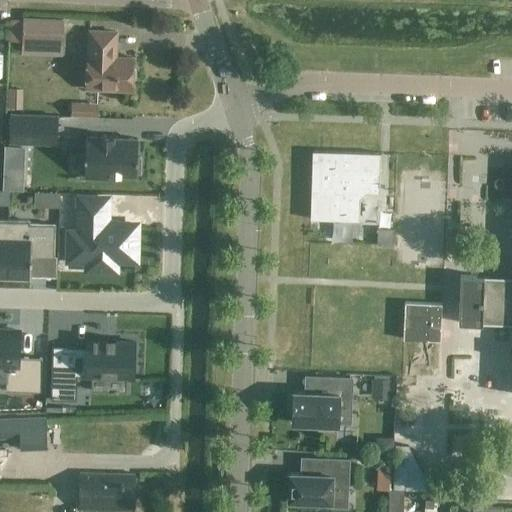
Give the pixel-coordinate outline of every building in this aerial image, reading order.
[(23,18),(22,42),(62,44),(63,20),(23,18)] [(88,56),(86,88),(132,90),(132,80),(136,78),(136,70),(133,68),(133,58),(115,57),(116,32),(90,31),(89,56),(88,56)] [(70,115),(88,116),(89,104),(71,103),(70,115)] [(9,142),(57,144),(58,116),(10,114),(9,142)] [(84,178),(108,179),(108,175),(136,176),(136,173),(140,173),(141,157),(137,157),(138,139),(113,138),(113,136),(99,135),(99,137),(86,137),(84,178)] [(380,153),(312,151),(310,219),(359,221),(360,198),(366,192),(379,192),(380,153)] [(0,190),(0,204),(9,205),(9,191),(0,190)] [(50,192),(50,206),(59,207),(59,192),(50,192)] [(136,224),(106,223),(107,198),(79,197),(78,231),(69,231),(69,248),(88,248),(87,269),(115,270),(115,260),(135,260),(136,224)] [(0,277),(6,278),(8,220),(0,220),(0,277)] [(6,278),(30,279),(31,257),(53,257),(54,224),(28,224),(28,221),(8,220),(6,278)] [(377,229),(377,245),(393,245),(393,229),(377,229)] [(511,278),(476,277),(476,276),(460,276),(458,323),(474,323),(474,322),(511,323),(511,278)] [(440,341),(441,304),(405,302),(403,339),(440,341)] [(0,384),(11,385),(31,386),(32,371),(32,356),(18,355),(4,355),(5,347),(5,329),(0,328),(0,384)] [(105,341),(98,340),(98,338),(97,338),(97,340),(94,340),(94,338),(93,337),(93,340),(87,340),(87,346),(86,350),(76,350),(76,368),(51,367),(50,399),(76,400),(77,376),(91,376),(126,377),(134,378),(135,342),(116,341),(116,338),(115,338),(115,341),(107,341),(107,338),(106,338),(105,341)] [(394,392),(398,377),(383,374),(379,388),(394,392)] [(332,424),(338,424),(339,405),(351,406),(352,378),(324,377),(323,393),(293,391),(293,395),(289,395),(288,408),(292,408),(292,422),(319,424),(319,428),(332,429),(332,424)] [(45,416),(19,417),(20,449),(46,448),(45,416)] [(0,444),(0,446),(20,442),(17,431),(0,434),(0,444)] [(381,461),(394,460),(393,441),(380,441),(381,461)] [(408,445),(395,445),(394,489),(426,490),(426,478),(406,478),(408,445)] [(288,501),(332,502),(332,486),(348,486),(349,459),(323,458),(323,474),(290,473),(289,476),(285,476),(285,492),(289,492),(288,501)] [(82,472),(81,509),(133,510),(134,473),(82,472)]
